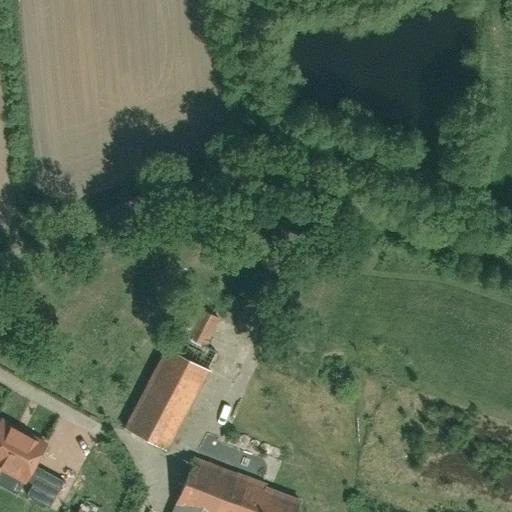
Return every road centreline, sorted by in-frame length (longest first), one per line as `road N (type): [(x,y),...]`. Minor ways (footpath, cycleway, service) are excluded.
road 1 (residential): [(511,262),(286,192),(215,189),(0,269)]
road 2 (unknown): [(347,211),(256,415)]
